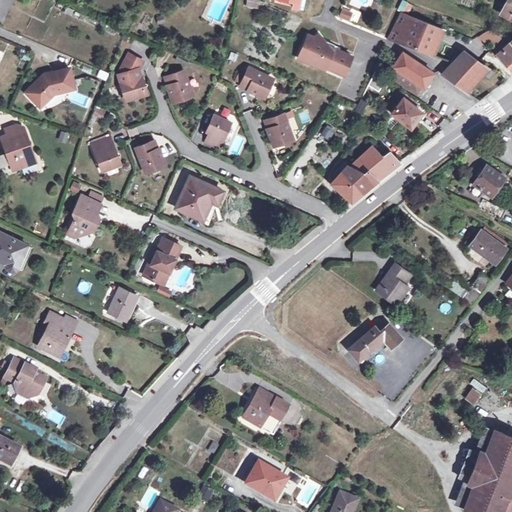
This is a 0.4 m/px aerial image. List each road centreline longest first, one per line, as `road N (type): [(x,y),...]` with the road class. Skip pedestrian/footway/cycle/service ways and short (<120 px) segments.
road 1 (primary): [(80,511),(180,370),(240,309)]
road 2 (residential): [(150,76),(179,143),(346,220)]
road 3 (primary): [(346,220),(511,103)]
road 4 (residential): [(511,262),(388,419)]
road 5 (residential): [(388,419),(240,309)]
road 6 (primary): [(240,309),(346,220)]
